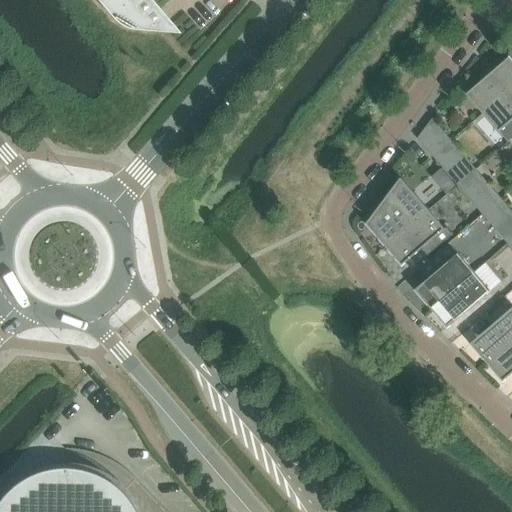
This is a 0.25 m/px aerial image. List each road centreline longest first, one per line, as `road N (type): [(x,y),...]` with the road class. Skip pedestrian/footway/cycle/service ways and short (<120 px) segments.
road 1 (residential): [(511,430),(387,307),(332,219),(333,206),(489,0)]
road 2 (secondary): [(315,511),(122,277)]
road 3 (unclassified): [(107,210),(290,0)]
road 4 (secondary): [(86,314),(255,511)]
